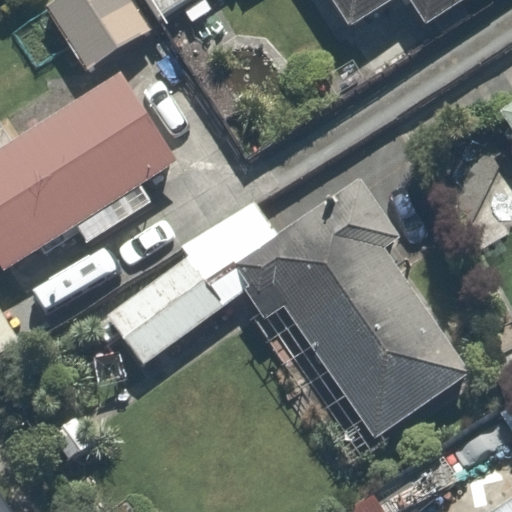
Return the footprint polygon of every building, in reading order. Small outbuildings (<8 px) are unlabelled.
[(166,33),(143,0),(40,0),(96,81),(166,33)] [(143,0),(166,33),(214,0),(143,0)] [(397,64),(377,32),(417,7),(434,34),(489,0),(335,0),(355,32),(298,66),(324,109),(397,64)] [(0,249),(18,277),(178,174),(127,95),(35,154),(11,117),(0,124),(0,249)] [(373,180),(288,237),(263,200),(182,255),(189,265),(108,320),(142,370),(239,305),(331,434),(361,412),(390,452),(486,383),(398,260),(420,245),(373,180)] [(9,311),(0,316),(0,367),(31,349),(9,311)]
